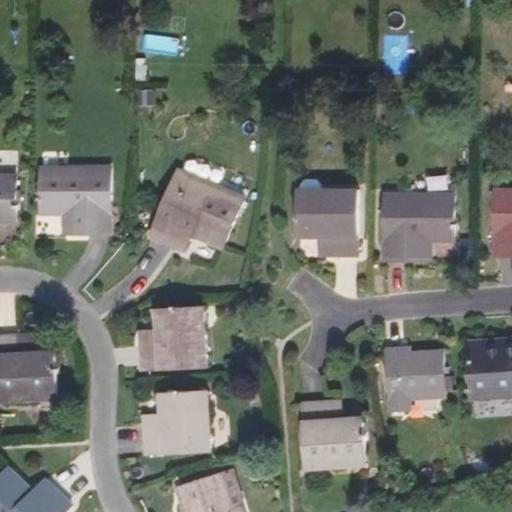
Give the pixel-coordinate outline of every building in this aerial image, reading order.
[(110,237),(111,169),(41,168),(41,216),(63,216),(74,216),(74,236),(110,237)] [(222,251),(244,202),(178,172),(149,239),(173,249),(180,233),(190,238),(222,251)] [(0,223),(15,224),(16,178),(0,178),(0,223)] [(357,256),(358,191),(317,190),(313,183),(302,182),(298,191),(297,239),(320,239),(331,239),(330,256),(357,256)] [(511,192),(495,193),(494,259),(511,259),(511,192)] [(455,244),(455,196),(385,196),(385,263),(422,263),(422,243),(432,243),(455,244)] [(74,236),(74,216),(63,216),(63,236),(74,236)] [(183,254),(190,238),(180,233),(173,249),(183,254)] [(330,256),(331,239),(320,239),(319,256),(330,256)] [(432,263),(432,243),(422,243),(422,263),(432,263)] [(207,369),(206,331),(195,332),(194,308),(157,310),(158,333),(159,343),(141,345),(142,373),(207,369)] [(206,331),(204,308),(194,308),(195,332),(206,331)] [(159,343),(158,333),(140,334),(141,345),(159,343)] [(59,390),(57,355),(35,356),(25,357),(24,337),(0,338),(0,404),(36,403),(35,391),(59,390)] [(35,356),(35,337),(24,337),(25,357),(35,356)] [(511,349),(511,338),(491,340),(491,351),(511,349)] [(511,397),(511,349),(491,351),(491,340),(468,341),(471,400),(511,397)] [(444,396),(441,350),(397,353),(397,349),(384,350),(388,413),(409,412),(408,398),(444,396)] [(60,401),(59,390),(35,391),(36,403),(60,401)] [(210,415),(209,392),(198,393),(199,415),(210,415)] [(212,452),(210,415),(199,415),(198,393),(162,394),(163,417),(164,427),(146,428),(146,456),(212,452)] [(366,455),(364,421),(342,422),(332,423),(331,403),(303,405),(306,472),(345,470),(345,457),(366,455)] [(342,422),(341,403),(331,403),(332,423),(342,422)] [(164,427),(163,417),(145,418),(146,428),(164,427)] [(367,468),(366,455),(345,457),(345,470),(367,468)] [(0,511),(63,511),(70,506),(50,488),(39,500),(31,492),(6,468),(0,474),(0,511)] [(237,511),(245,510),(235,475),(223,478),(232,511),(237,511)] [(245,511),(245,510),(237,511),(232,511),(223,478),(180,491),(185,511),(245,511)] [(39,500),(50,488),(42,480),(31,492),(39,500)]
